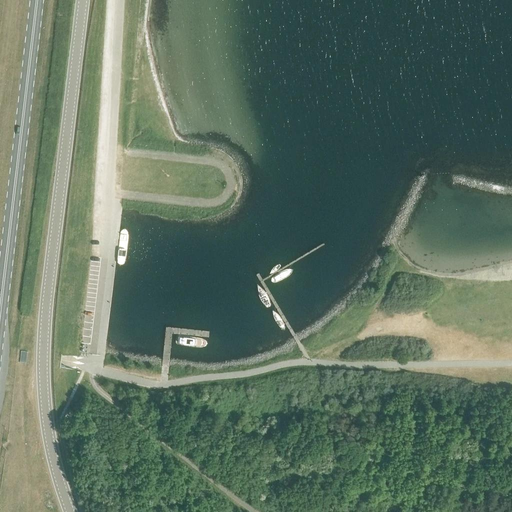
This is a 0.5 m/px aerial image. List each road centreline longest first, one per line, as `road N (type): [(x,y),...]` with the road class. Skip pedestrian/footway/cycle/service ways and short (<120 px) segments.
road 1 (tertiary): [(69,511),(51,449),(43,366),(81,0)]
road 2 (primary): [(0,305),(36,0)]
